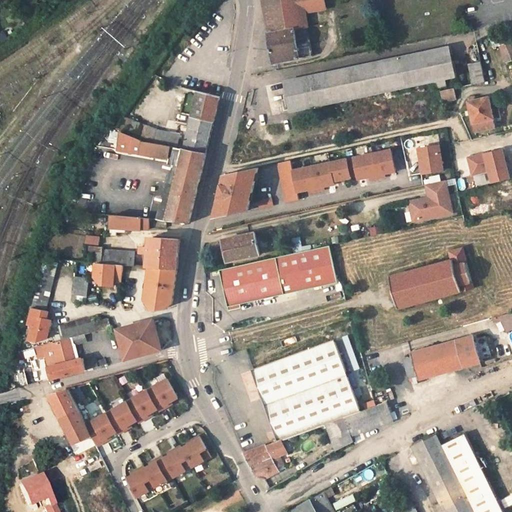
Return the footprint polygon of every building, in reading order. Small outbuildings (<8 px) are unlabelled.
[(263,0),(275,62),(312,55),(309,27),(306,12),(326,8),(325,0),(263,0)] [(511,41),(501,46),(507,62),(511,59),(511,41)] [(285,79),(291,109),(456,76),(450,48),(285,79)] [(468,64),(472,84),(485,81),(481,61),(468,64)] [(456,99),(454,88),(440,91),(443,102),(456,99)] [(184,149),(207,152),(220,96),(199,90),(184,149)] [(468,102),(475,130),(496,126),(489,97),(468,102)] [(141,136),(141,138),(176,147),(178,148),(180,131),(159,128),(157,128),(126,116),(114,131),(120,133),(125,134),(126,132),(141,136)] [(175,153),(176,147),(141,138),(125,134),(120,133),(118,149),(168,158),(169,152),(175,153)] [(419,150),(424,174),(444,170),(440,146),(419,150)] [(189,222),(207,152),(184,149),(178,148),(176,147),(175,153),(171,173),(169,182),(160,219),(167,220),(189,222)] [(372,152),(378,177),(385,175),(384,172),(396,170),(391,148),(372,152)] [(504,148),(468,154),(473,184),(490,181),(490,182),(509,178),(504,148)] [(372,152),(354,156),(359,178),(370,175),(371,178),(378,177),(372,152)] [(354,156),(330,161),(334,180),(351,176),(351,174),(357,173),(354,156)] [(287,202),(300,199),(298,191),(293,170),(291,160),(278,163),(287,202)] [(311,166),(317,190),(324,188),(323,185),(335,183),(334,180),(330,161),(311,166)] [(311,166),(293,170),(298,191),(309,188),(310,191),(317,190),(311,166)] [(225,174),(215,217),(248,210),(259,167),(225,174)] [(103,181),(89,177),(87,185),(100,188),(103,181)] [(452,212),(446,180),(426,185),(429,197),(412,201),(415,219),(452,212)] [(260,207),(273,205),(271,198),(259,201),(260,207)] [(141,217),(111,214),(111,229),(142,228),(150,228),(150,217),(144,217),(141,217)] [(165,227),(167,220),(160,219),(154,218),(153,225),(165,227)] [(223,240),(228,260),(259,254),(254,233),(223,240)] [(86,242),(99,244),(99,236),(87,234),(86,242)] [(180,238),(153,236),(152,246),(149,246),(142,245),(142,251),(148,251),(151,252),(150,266),(177,269),(180,238)] [(123,264),(134,265),(135,250),(104,248),(104,247),(90,245),(90,248),(102,250),(102,261),(123,264)] [(329,245),(320,247),(328,284),(337,282),(329,245)] [(276,256),(220,268),(228,306),(328,284),(320,247),(276,256)] [(463,291),(474,288),(463,248),(452,251),(453,259),(390,277),(399,308),(463,291)] [(43,257),(31,306),(44,309),(57,260),(43,257)] [(102,261),(96,261),(95,276),(101,284),(114,284),(114,281),(114,277),(122,277),(123,264),(102,261)] [(177,269),(150,266),(147,298),(154,309),(169,307),(175,301),(175,284),(177,269)] [(72,299),(75,274),(64,274),(62,298),(72,299)] [(474,288),(463,291),(466,302),(458,304),(463,326),(490,319),(483,298),(481,298),(477,287),(474,288)] [(511,314),(511,313),(500,317),(508,331),(511,330),(511,314)] [(39,337),(71,332),(109,326),(107,319),(95,321),(95,316),(37,324),(39,337)] [(119,329),(127,359),(158,350),(161,349),(154,319),(119,329)] [(411,381),(481,362),(473,336),(404,355),(411,381)] [(52,379),(87,370),(85,360),(83,356),(75,358),(73,348),(71,342),(70,338),(54,342),(59,362),(48,365),(52,379)] [(334,340),(251,370),(280,440),(324,424),(342,418),(360,411),(334,340)] [(85,360),(87,370),(100,366),(100,364),(106,363),(105,357),(98,358),(98,357),(85,360)] [(168,379),(147,391),(158,409),(159,411),(166,407),(165,406),(171,402),(178,398),(168,379)] [(49,395),(62,420),(79,410),(68,389),(49,395)] [(147,391),(127,402),(137,421),(139,423),(146,419),(144,417),(151,413),(158,409),(147,391)] [(127,402),(107,413),(117,432),(118,434),(125,430),(124,428),(130,425),(137,421),(127,402)] [(360,411),(342,418),(348,435),(391,420),(385,402),(360,411)] [(86,425),(79,410),(62,420),(74,445),(92,437),(86,425)] [(92,437),(97,446),(105,442),(104,439),(110,436),(117,432),(107,413),(86,425),(92,437)] [(350,444),(348,435),(342,418),(324,424),(334,453),(350,444)] [(413,444),(446,511),(504,511),(464,432),(440,443),(435,432),(413,444)] [(183,449),(193,467),(211,457),(200,436),(193,440),(194,442),(188,446),(183,449)] [(257,476),(265,479),(279,472),(276,467),(271,459),(278,455),(286,451),(280,440),(272,443),(244,453),(257,476)] [(78,482),(107,468),(102,456),(90,462),(82,446),(65,454),(78,482)] [(174,477),(193,467),(183,449),(181,446),(174,450),(175,452),(170,456),(164,459),(174,477)] [(271,459),(276,467),(282,463),(278,455),(271,459)] [(156,487),(174,477),(164,459),(163,456),(156,460),(157,463),(151,466),(146,469),(156,487)] [(137,498),(156,487),(146,469),(145,467),(137,470),(139,472),(134,475),(127,479),(137,498)] [(56,511),(40,476),(18,486),(28,506),(44,500),(46,505),(42,506),(44,511),(56,511)] [(115,511),(102,484),(90,490),(100,511),(115,511)] [(286,511),(358,511),(353,503),(337,511),(335,511),(328,499),(335,495),(332,488),(286,511)] [(335,508),(356,501),(353,494),(332,501),(335,508)] [(54,503),(58,511),(69,511),(64,499),(54,503)]
